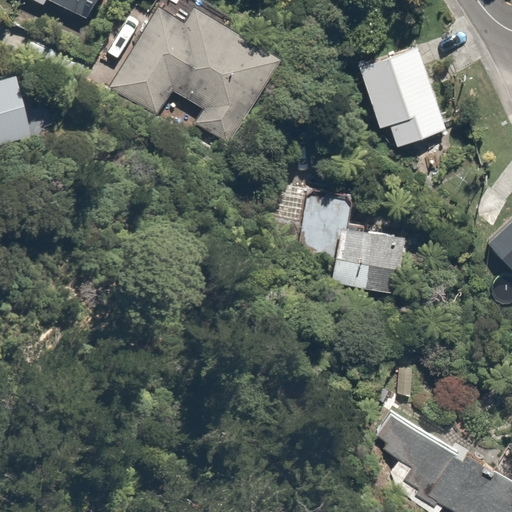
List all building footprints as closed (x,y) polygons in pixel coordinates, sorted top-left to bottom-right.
[(40,0),(53,0),(88,17),(96,0),(40,0),(41,0),(40,0)] [(188,0),(180,13),(158,0),(155,0),(107,79),(155,109),(168,86),(197,104),(189,118),(226,140),(279,53),(193,0),(188,0)] [(383,118),(392,144),(443,126),(413,39),(352,60),(374,122),(383,118)] [(6,74),(0,76),(0,144),(24,137),(6,74)] [(338,224),(341,191),(300,187),(294,263),(335,266),(338,224)] [(482,236),(509,211),(494,194),(467,219),(482,236)] [(509,211),(482,236),(511,267),(511,209),(509,211)] [(408,230),(338,224),(335,266),(333,282),(403,288),(408,230)] [(394,465),(431,487),(457,444),(391,404),(373,434),(402,452),(394,465)] [(457,511),(503,511),(511,498),(511,470),(460,439),(457,444),(431,487),(427,494),(457,511)]
